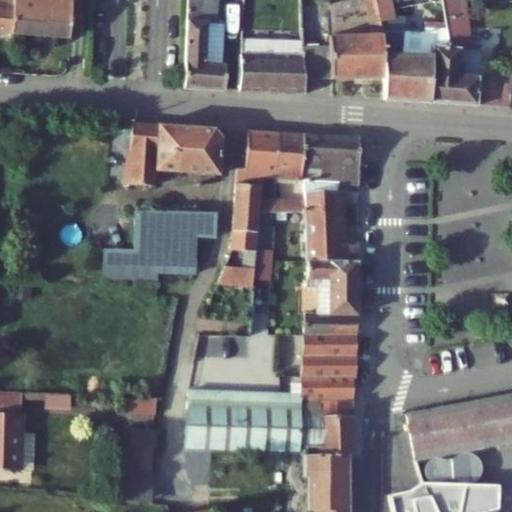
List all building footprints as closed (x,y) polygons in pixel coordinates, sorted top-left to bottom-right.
[(0,0),(0,19),(26,23),(27,0),(0,0)] [(57,0),(27,0),(26,23),(55,27),(57,0)] [(176,0),(173,77),(210,79),(210,54),(206,54),(206,24),(191,23),(192,7),(200,8),(200,0),(176,0)] [(412,0),(410,43),(370,41),(371,73),(371,88),(418,90),(418,27),(432,28),(434,0),(412,0)] [(455,0),(434,0),(432,28),(418,27),(418,90),(497,95),(499,57),(465,56),(467,30),(454,29),(455,0)] [(287,32),(224,29),(224,44),(257,45),(288,47),(288,35),(287,32)] [(323,29),(323,38),(323,72),(371,73),(370,41),(370,31),(323,29)] [(288,35),(288,47),(290,70),(323,72),(323,38),(288,35)] [(511,37),(500,37),(499,57),(497,95),(511,95),(511,37)] [(223,80),(259,82),(257,45),(224,44),(223,80)] [(288,47),(257,45),(259,82),(291,84),(290,70),(288,47)] [(122,155),(121,165),(121,170),(121,180),(147,181),(148,165),(211,169),(214,122),(124,117),(122,155)] [(229,161),(228,176),(252,176),(252,164),(270,164),(270,126),(238,124),(237,161),(229,161)] [(295,127),(270,126),(270,164),(294,165),(295,127)] [(351,130),(295,127),(294,165),(293,192),(293,197),(330,197),(329,176),(351,176),(351,130)] [(218,265),(211,282),(248,283),(248,278),(250,221),(251,205),(251,191),(252,176),(228,176),(225,245),(239,245),(238,264),(218,265)] [(251,205),(268,205),(269,192),(251,191),(251,205)] [(268,205),(293,205),(293,197),(293,192),(269,192),(268,205)] [(351,237),(332,237),(330,197),(293,197),(293,205),(295,254),(351,254),(351,237)] [(209,209),(126,208),(125,248),(155,248),(175,248),(175,270),(193,270),(195,232),(209,233),(209,209)] [(248,278),(265,278),(268,217),(264,217),(264,221),(250,221),(248,278)] [(155,248),(154,270),(175,270),(175,248),(155,248)] [(351,329),(351,254),(295,254),(295,280),(304,280),(319,280),(320,309),(304,309),(296,309),(296,329),(351,329)] [(304,280),(304,309),(320,309),(319,280),(304,280)] [(296,372),(351,371),(351,329),(296,329),(296,372)] [(182,449),(297,446),(296,392),(348,391),(348,371),(351,371),(296,372),(296,389),(180,391),(182,449)] [(350,450),(348,391),(296,392),(297,446),(301,447),(302,451),(344,450),(350,450)] [(0,394),(0,444),(20,445),(22,396),(0,394)] [(118,399),(118,415),(147,415),(148,400),(118,399)] [(511,400),(462,411),(471,452),(489,448),(511,442),(511,400)] [(462,411),(419,421),(428,461),(471,452),(462,411)] [(419,421),(401,425),(410,465),(428,461),(419,421)] [(118,429),(118,447),(150,448),(151,430),(118,429)] [(0,444),(0,472),(19,472),(20,445),(0,444)] [(150,448),(118,447),(109,447),(110,490),(106,490),(107,501),(150,504),(150,448)] [(428,461),(410,465),(415,487),(489,488),(489,448),(471,452),(428,461)] [(344,505),(344,450),(302,451),(298,451),(298,474),(303,474),(304,494),(292,502),(344,505)] [(481,511),(489,510),(489,488),(415,487),(403,496),(384,500),(386,511),(481,511)] [(344,511),(344,505),(292,502),(292,511),(344,511)]
